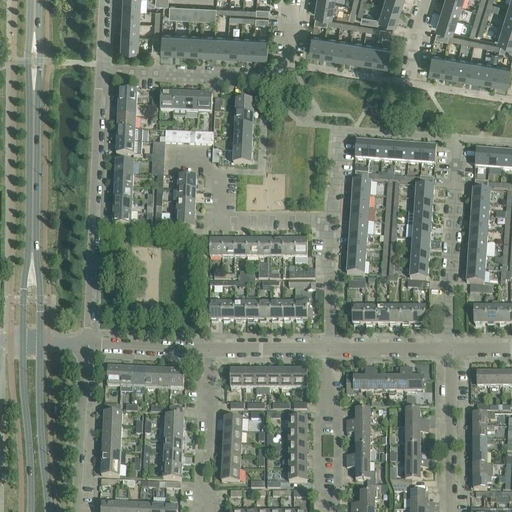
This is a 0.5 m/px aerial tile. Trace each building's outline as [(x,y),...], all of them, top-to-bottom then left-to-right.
[(141,11),(141,0),(123,0),(123,10),(141,11)] [(400,12),(403,0),(384,0),(383,7),(400,12)] [(482,14),(486,1),(481,0),(480,0),(477,12),(482,14)] [(363,16),(366,2),(361,1),(358,16),(362,17),(362,16),(363,16)] [(332,18),(334,5),(317,2),(315,15),(317,15),(330,17),(332,18)] [(457,20),(461,8),(444,2),(440,15),(457,20)] [(396,25),(400,12),(383,7),(379,19),(367,17),(366,23),(378,25),(379,20),(381,21),(381,20),(394,24),(394,25),(396,25)] [(487,23),(491,11),(486,9),(482,22),(487,23)] [(140,24),(141,11),(123,10),(122,24),(140,24)] [(478,27),(482,14),(477,12),(473,25),(478,27)] [(453,33),(457,20),(440,15),(436,28),(438,29),(438,28),(451,33),(453,33)] [(511,31),(511,17),(506,15),(502,28),(511,31)] [(268,25),(269,18),(256,18),(256,22),(255,22),(255,30),(259,30),(259,24),(268,25)] [(327,27),(328,25),(329,20),(316,18),(314,25),(327,27)] [(482,39),(487,23),(482,22),(477,38),(482,39)] [(139,37),(140,24),(122,24),(122,37),(139,37)] [(474,38),(478,27),(473,25),(470,36),(474,38)] [(392,37),(393,30),(380,28),(379,33),(379,34),(392,37)] [(511,31),(502,28),(498,41),(499,42),(499,41),(511,45),(511,31)] [(448,40),(449,35),(437,33),(435,39),(448,42),(448,40)] [(176,53),(176,35),(162,35),(162,37),(161,50),(161,52),(176,53)] [(188,54),(189,36),(176,35),(176,53),(188,54)] [(202,54),(203,37),(189,36),(188,54),(202,54)] [(322,56),(325,38),(311,36),(311,38),(309,52),(309,54),(322,56)] [(139,51),(139,37),(122,37),(121,50),(123,50),(137,51),(139,51)] [(215,55),(216,37),(203,37),(202,54),(215,55)] [(228,56),(229,38),(216,37),(215,55),(228,56)] [(241,56),(242,38),(229,38),(228,56),(241,56)] [(254,57),(255,39),(242,38),(241,56),(254,57)] [(335,58),(338,40),(325,38),(322,56),(335,58)] [(269,40),(255,39),(254,57),(268,57),(268,55),(268,42),(269,42),(269,40)] [(348,60),(351,42),(338,40),(335,58),(348,60)] [(361,62),(364,44),(351,42),(348,60),(361,62)] [(375,64),(378,47),(364,44),(361,62),(375,64)] [(511,55),(511,54),(511,48),(501,46),(500,51),(499,52),(511,55)] [(391,49),(378,47),(375,64),(388,66),(388,64),(390,51),(391,51),(391,49)] [(443,75),(445,58),(431,55),(431,57),(429,71),(429,73),(443,75)] [(456,77),(458,60),(445,58),(443,75),(456,77)] [(469,79),(471,62),(458,60),(456,77),(469,79)] [(482,81),(484,64),(471,62),(469,79),(482,81)] [(495,83),(497,66),(484,64),(482,81),(495,83)] [(511,68),(497,66),(495,83),(508,86),(509,84),(508,84),(510,70),(511,70),(511,68)] [(120,92),(119,105),(137,106),(138,93),(120,92)] [(174,112),(175,94),(162,94),(161,112),(174,112)] [(187,113),(188,95),(175,94),(174,112),(187,113)] [(200,114),(200,96),(188,95),(187,113),(200,114)] [(212,114),(213,96),(200,96),(200,114),(212,114)] [(237,101),(236,114),(254,115),(255,102),(237,101)] [(137,119),(137,106),(119,105),(118,118),(137,119)] [(254,128),(254,115),(236,114),(235,127),(254,128)] [(136,131),(137,119),(118,118),(118,130),(136,131)] [(253,140),(254,128),(235,127),(235,140),(253,140)] [(143,131),(136,131),(118,130),(117,143),(143,144),(143,131)] [(252,153),(253,140),(235,140),(234,152),(252,153)] [(369,161),(371,144),(357,142),(357,144),(356,158),(355,158),(355,160),(369,161)] [(142,157),(143,144),(117,143),(117,156),(142,157)] [(383,162),(384,144),(371,144),(369,161),(383,162)] [(396,163),(397,145),(384,144),(383,162),(396,163)] [(409,164),(410,146),(397,145),(396,163),(409,164)] [(423,165),(424,147),(410,146),(409,164),(423,165)] [(437,148),(424,147),(423,165),(436,166),(436,164),(437,150),(437,148)] [(489,170),(490,152),(477,151),(476,153),(477,153),(476,167),(475,167),(475,169),(489,170)] [(252,165),(252,153),(234,152),(234,165),(252,165)] [(502,171),(503,153),(490,152),(489,170),(502,171)] [(511,171),(511,153),(503,153),(502,171),(511,171)] [(116,162),(116,176),(134,176),(134,163),(116,162)] [(133,189),(134,176),(116,176),(115,188),(133,189)] [(197,178),(179,178),(178,191),(196,191),(197,178)] [(356,182),(355,182),(354,182),(353,196),(371,197),(372,183),(370,183),(356,182)] [(434,201),(435,188),(435,187),(433,187),(419,186),(417,186),(416,200),(434,201)] [(133,202),(133,189),(115,188),(115,201),(133,202)] [(475,190),(474,190),(473,204),(490,205),(491,192),(489,191),(489,192),(475,191),(475,190)] [(196,204),(196,191),(178,191),(178,204),(196,204)] [(370,210),(371,197),(353,196),(352,209),(370,210)] [(433,214),(434,201),(416,200),(415,213),(433,214)] [(137,202),(133,202),(115,201),(114,213),(132,214),(132,207),(137,207),(137,202)] [(195,217),(196,204),(178,204),(177,216),(195,217)] [(489,218),(490,205),(473,204),(472,217),(489,218)] [(369,223),(370,210),(352,209),(351,222),(369,223)] [(138,214),(132,214),(114,213),(114,226),(137,227),(138,214)] [(432,227),(433,215),(433,214),(415,213),(414,226),(432,227)] [(195,229),(195,217),(177,216),(177,229),(195,229)] [(488,232),(489,218),(472,217),(471,230),(488,232)] [(368,236),(369,223),(351,222),(350,235),(368,236)] [(431,241),(432,228),(432,227),(414,226),(413,239),(431,241)] [(487,245),(488,232),(471,230),(470,244),(487,245)] [(367,249),(368,236),(350,235),(349,248),(367,249)] [(430,254),(431,241),(413,239),(412,253),(430,254)] [(224,259),(224,241),(210,241),(210,259),(224,259)] [(235,259),(235,241),(224,241),(224,259),(235,259)] [(247,259),(247,241),(235,241),(235,259),(247,259)] [(259,259),(259,241),(247,241),(247,259),(259,259)] [(271,259),(271,241),(259,241),(259,259),(267,259),(267,265),(259,265),(259,280),(271,280),(271,276),(271,259)] [(284,259),(284,241),(271,241),(271,259),(284,259)] [(296,258),(296,241),(284,241),(284,259),(296,258)] [(308,241),(296,241),(296,258),(308,258),(308,241)] [(487,258),(487,245),(470,244),(469,257),(487,258)] [(366,263),(367,249),(349,248),(348,261),(366,263)] [(429,267),(430,254),(412,253),(411,266),(429,267)] [(486,271),(487,258),(469,257),(468,270),(486,271)] [(365,276),(366,263),(348,261),(347,275),(349,275),(363,276),(365,276)] [(428,281),(429,267),(411,266),(410,280),(412,280),(426,281),(428,281)] [(485,285),(486,271),(468,270),(467,284),(469,284),(483,285),(485,285)] [(316,280),(316,271),(308,271),(308,274),(296,274),(296,280),(316,280)] [(247,282),(247,277),(246,277),(246,273),(240,273),(240,277),(239,277),(239,282),(247,282)] [(316,291),(316,283),(296,283),(296,290),(296,294),(300,294),(300,290),(308,290),(308,291),(316,291)] [(308,309),(308,304),(302,304),(302,298),(295,298),(295,304),(296,304),(296,321),(297,321),(297,323),(303,323),(303,321),(308,321),(308,319),(313,319),(313,309),(308,309)] [(259,321),(259,304),(259,299),(247,299),(247,304),(247,321),(248,321),(248,323),(254,323),(254,321),(259,321)] [(499,325),(499,308),(499,303),(493,303),(493,308),(487,308),(487,325),(488,325),(488,327),(494,327),(494,325),(499,325)] [(223,321),(223,304),(211,304),(211,321),(212,321),(212,323),(218,323),(218,321),(223,321)] [(235,321),(235,304),(223,304),(223,321),(225,321),(225,323),(231,323),(231,321),(235,321)] [(247,321),(247,304),(235,304),(235,321),(237,321),(237,323),(243,323),(243,321),(247,321)] [(272,321),(272,304),(259,304),(259,321),(260,321),(260,323),(266,323),(266,321),(272,321)] [(284,321),(284,304),(272,304),(272,321),(273,321),(273,323),(279,323),(279,321),(284,321)] [(296,304),(295,304),(284,304),(284,321),(285,321),(285,323),(291,323),(291,321),(296,321),(296,304)] [(365,325),(365,308),(353,308),(353,325),(354,325),(354,327),(360,327),(360,325),(365,325)] [(378,325),(378,308),(365,308),(365,325),(367,325),(367,327),(373,327),(373,325),(378,325)] [(390,325),(390,308),(378,308),(378,325),(379,325),(379,327),(385,327),(385,325),(390,325)] [(402,325),(402,308),(390,308),(390,325),(391,325),(391,327),(397,327),(397,325),(402,325)] [(414,325),(414,308),(402,308),(402,325),(403,325),(403,327),(409,327),(409,325),(414,325)] [(430,317),(430,308),(414,308),(414,325),(415,325),(415,327),(421,327),(421,325),(426,325),(426,317),(430,317)] [(487,325),(487,308),(474,308),(474,325),(476,325),(476,327),(482,327),(482,325),(487,325)] [(511,325),(511,308),(499,308),(499,325),(500,325),(500,327),(506,327),(506,325),(511,325)] [(121,388),(122,370),(109,369),(108,387),(121,388)] [(372,393),(372,370),(362,369),(362,378),(347,378),(347,396),(355,396),(355,393),(366,393),(366,398),(368,399),(372,399),(372,393)] [(389,393),(389,378),(378,378),(378,369),(372,370),(372,393),(389,393)] [(407,393),(407,369),(397,369),(397,376),(396,376),(396,378),(389,378),(389,393),(389,398),(395,398),(397,397),(398,395),(398,393),(407,393)] [(412,369),(407,369),(407,393),(425,393),(425,378),(413,378),(412,369)] [(133,388),(134,370),(122,370),(121,388),(133,388)] [(146,389),(147,371),(134,370),(133,388),(146,389)] [(158,389),(159,371),(147,371),(146,389),(158,389)] [(171,390),(172,372),(159,371),(158,389),(171,390)] [(244,389),(243,371),(231,372),(231,389),(244,389)] [(256,389),(256,371),(243,371),(244,389),(256,389)] [(268,389),(269,371),(256,371),(256,389),(268,389)] [(281,389),(281,371),(269,371),(268,389),(281,389)] [(294,389),(294,371),(281,371),(281,389),(294,389)] [(307,389),(307,371),(294,371),(294,389),(307,389)] [(185,373),(172,372),(171,390),(184,391),(185,373)] [(511,387),(511,373),(503,374),(503,387),(511,387)] [(490,387),(490,374),(477,374),(477,388),(490,387)] [(503,387),(503,374),(490,374),(490,387),(503,387)] [(371,411),(366,411),(356,411),(356,423),(347,423),(347,429),(370,429),(371,411)] [(420,423),(420,411),(406,411),(406,429),(429,429),(429,423),(420,423)] [(123,415),(115,414),(105,414),(104,428),(122,429),(123,415)] [(495,415),(487,415),(474,415),(474,427),(487,427),(487,421),(495,421),(495,415)] [(184,431),(185,418),(166,417),(166,431),(184,431)] [(243,420),(235,420),(225,419),(225,433),(242,433),(243,420)] [(307,419),(297,419),(289,419),(289,433),(307,433),(307,419)] [(495,427),(487,427),(474,427),(474,433),(471,433),(471,440),(487,440),(487,434),(495,434),(495,427)] [(122,441),(122,429),(104,428),(103,440),(122,441)] [(370,446),(370,429),(347,429),(348,438),(356,438),(356,446),(370,446)] [(429,429),(406,429),(401,429),(401,446),(406,446),(420,446),(420,435),(429,435),(429,429)] [(183,444),(184,431),(166,431),(165,437),(161,437),(161,443),(165,443),(183,444)] [(242,446),(242,433),(225,433),(224,445),(242,446)] [(307,445),(307,433),(289,433),(289,445),(307,445)] [(121,454),(122,441),(103,440),(103,453),(121,454)] [(491,440),(487,440),(471,440),(471,453),(474,452),(474,453),(487,453),(487,446),(491,446),(491,440)] [(183,456),(183,444),(165,443),(165,456),(183,456)] [(241,459),(242,446),(224,445),(223,458),(241,459)] [(307,458),(307,445),(289,445),(289,458),(307,458)] [(370,464),(370,446),(356,446),(356,458),(347,458),(347,464),(370,464)] [(420,458),(420,446),(406,446),(406,464),(429,464),(429,458),(420,458)] [(120,466),(121,454),(103,453),(102,465),(120,466)] [(487,465),(487,453),(474,453),(474,465),(487,465)] [(182,469),(183,456),(165,456),(164,468),(182,469)] [(240,471),(241,459),(223,458),(223,470),(240,471)] [(307,471),(307,458),(289,458),(289,470),(307,471)] [(370,474),(370,464),(347,464),(347,469),(356,469),(356,481),(368,481),(368,488),(376,488),(376,473),(370,474)] [(429,469),(429,464),(406,464),(406,481),(390,481),(393,488),(412,488),(412,481),(420,481),(420,470),(429,469)] [(120,478),(120,466),(102,465),(102,478),(120,478)] [(487,478),(487,465),(474,465),(474,478),(487,478)] [(182,481),(182,469),(164,468),(163,480),(182,481)] [(240,484),(240,471),(223,470),(222,483),(240,484)] [(307,483),(307,471),(289,470),(289,483),(307,483)] [(492,478),(487,478),(474,478),(474,491),(487,491),(487,485),(492,485),(492,478)] [(389,488),(376,488),(368,488),(368,493),(361,493),(361,505),(352,505),(352,511),(375,511),(375,502),(382,502),(382,493),(391,493),(389,488)] [(426,493),(412,493),(412,488),(393,488),(395,493),(404,493),(404,501),(411,501),(411,511),(434,511),(434,505),(426,505),(426,493)] [(178,511),(179,508),(170,508),(171,502),(165,502),(165,508),(164,511),(178,511)]
